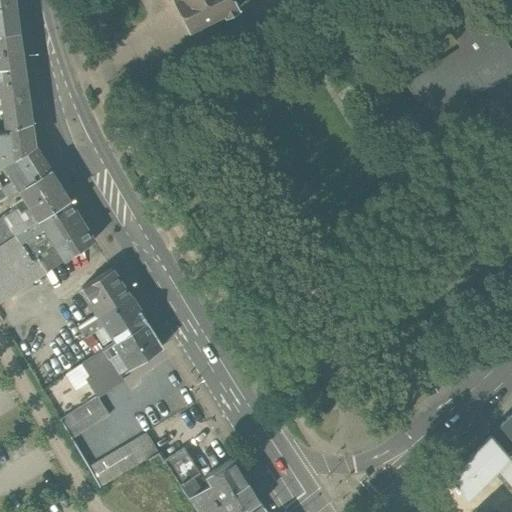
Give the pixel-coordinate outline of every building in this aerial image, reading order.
[(12,0),(0,0),(0,34),(18,33),(12,0)] [(176,0),(175,1),(189,29),(224,12),(226,15),(239,9),(234,0),(176,0)] [(484,34),(464,4),(442,19),(462,49),(410,84),(409,83),(408,84),(434,122),(435,121),(434,119),(484,85),(511,112),(511,70),(510,68),(511,66),(511,48),(495,25),(494,26),(494,27),(489,31),(487,28),(484,30),(486,33),(484,34)] [(18,33),(0,34),(0,63),(21,60),(18,33)] [(22,65),(0,68),(0,102),(3,102),(4,112),(28,109),(22,65)] [(30,122),(0,131),(0,167),(5,165),(34,146),(30,122)] [(34,146),(5,165),(0,167),(14,179),(3,186),(9,195),(20,188),(49,169),(34,146)] [(49,169),(20,188),(39,218),(68,199),(49,169)] [(0,200),(9,195),(3,186),(0,188),(0,200)] [(44,226),(65,259),(94,240),(68,199),(39,218),(14,234),(19,242),(44,226)] [(112,269),(82,288),(91,302),(72,315),(80,327),(99,315),(129,295),(112,269)] [(0,300),(10,294),(0,279),(0,300)] [(129,295),(99,315),(103,321),(116,340),(145,320),(138,309),(138,310),(129,295)] [(99,315),(80,327),(87,339),(91,337),(89,335),(101,327),(100,323),(103,321),(99,315)] [(116,340),(114,341),(131,367),(161,346),(146,321),(145,320),(116,340)] [(103,349),(77,366),(96,395),(97,396),(98,396),(122,380),(103,349)] [(96,395),(59,418),(70,437),(109,414),(98,396),(97,396),(96,395)] [(511,413),(500,425),(511,438),(511,413)] [(511,438),(500,425),(490,433),(508,454),(511,458),(511,438)] [(146,433),(88,467),(99,486),(157,451),(146,433)] [(490,433),(448,475),(466,493),(508,454),(490,433)] [(184,446),(163,459),(167,465),(188,452),(184,446)] [(188,452),(167,465),(178,483),(191,475),(199,470),(188,452)] [(200,489),(191,475),(178,483),(197,511),(245,480),(231,458),(206,474),(212,482),(200,489)] [(265,511),(245,480),(197,511),(225,511),(229,510),(230,511),(265,511)]
